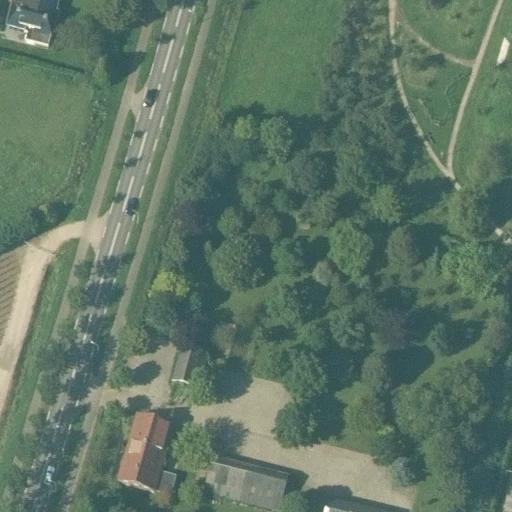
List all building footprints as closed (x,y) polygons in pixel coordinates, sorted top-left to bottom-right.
[(48,51),(51,40),(57,15),(55,14),(58,0),(12,0),(11,5),(13,5),(7,28),(27,33),(25,45),(48,51)] [(182,351),(202,358),(207,345),(187,338),(182,351)] [(198,391),(206,362),(180,355),(172,384),(198,391)] [(175,480),(159,475),(173,428),(137,418),(118,485),(169,499),(175,480)] [(287,477),(214,458),(205,493),(278,511),(287,477)] [(375,511),(314,497),(310,511),(375,511)]
